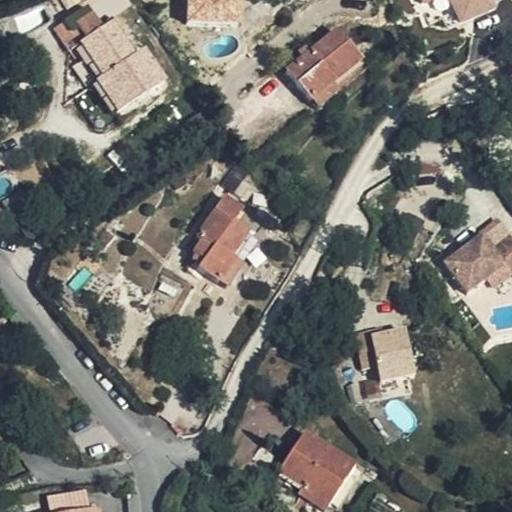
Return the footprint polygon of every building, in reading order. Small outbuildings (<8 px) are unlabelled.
[(187,0),(186,21),(238,24),(239,0),(187,0)] [(449,0),(458,24),(492,13),(488,0),(420,0),(421,4),(432,0),(449,0)] [(112,111),(156,81),(140,49),(126,55),(105,21),(97,26),(82,2),(49,21),(63,46),(70,41),(112,111)] [(301,101),(322,79),(348,54),(317,24),(269,72),(301,101)] [(332,89),(322,79),(301,101),(310,111),(332,89)] [(225,218),(232,203),(215,193),(190,231),(194,234),(186,248),(187,249),(183,259),(220,283),(234,260),(223,251),(237,226),(225,218)] [(486,240),(456,261),(496,278),(510,267),(511,264),(511,243),(498,255),(486,240)] [(496,278),(456,261),(453,263),(475,294),(496,278)] [(397,327),(380,332),(382,340),(399,335),(397,327)] [(380,332),(370,334),(366,361),(369,375),(385,371),(389,385),(427,375),(418,330),(399,335),(382,340),(380,332)] [(366,361),(370,334),(361,337),(366,361)] [(316,511),(336,511),(362,473),(308,437),(277,486),(316,511)]
